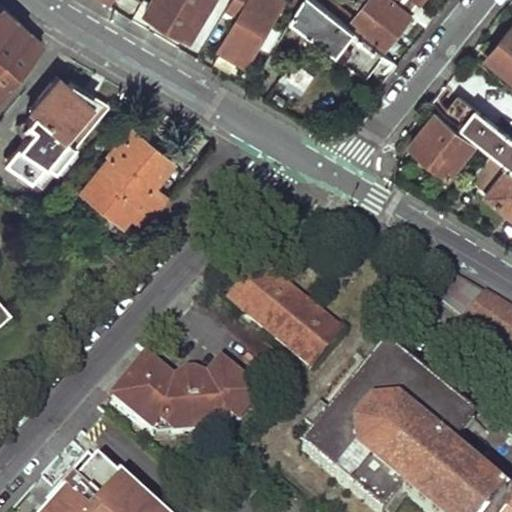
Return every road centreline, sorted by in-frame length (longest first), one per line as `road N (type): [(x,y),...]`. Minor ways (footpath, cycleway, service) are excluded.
road 1 (residential): [(282,147),(0,465)]
road 2 (tertiary): [(282,147),(37,0)]
road 3 (residential): [(477,0),(332,177)]
road 4 (tertiary): [(511,283),(332,177)]
